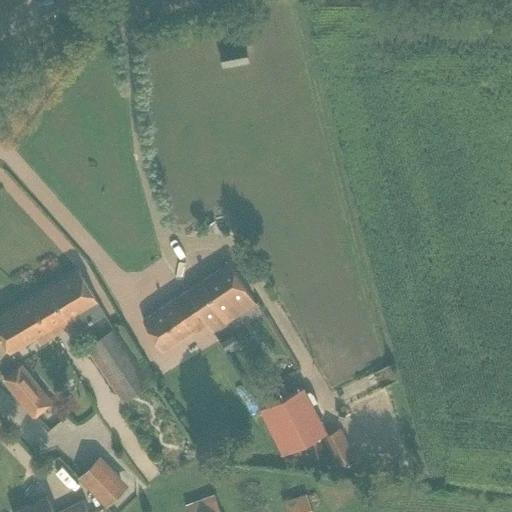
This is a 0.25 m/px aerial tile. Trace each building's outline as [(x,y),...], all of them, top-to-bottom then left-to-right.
[(249,60),(246,45),(220,50),(223,65),(249,60)] [(229,263),(186,291),(208,323),(213,332),(256,303),(229,263)] [(79,270),(31,298),(50,329),(60,323),(63,329),(77,321),(81,327),(87,324),(104,314),(79,270)] [(208,323),(186,291),(143,320),(154,337),(161,351),(192,332),(192,333),(208,323)] [(50,329),(31,298),(0,316),(0,337),(9,353),(50,329)] [(85,346),(122,402),(153,381),(115,326),(85,346)] [(4,379),(12,388),(34,416),(51,402),(21,365),(4,379)] [(324,434),(301,389),(260,409),(283,455),(324,434)] [(322,436),(338,467),(356,458),(341,427),(322,436)] [(182,447),(180,453),(183,458),(189,460),(195,456),(196,450),(193,445),(187,443),(182,447)] [(128,483),(114,469),(107,476),(121,490),(128,483)] [(313,511),(307,494),(284,502),(287,511),(313,511)] [(55,511),(47,496),(17,511),(88,511),(82,500),(57,511),(55,511)]
